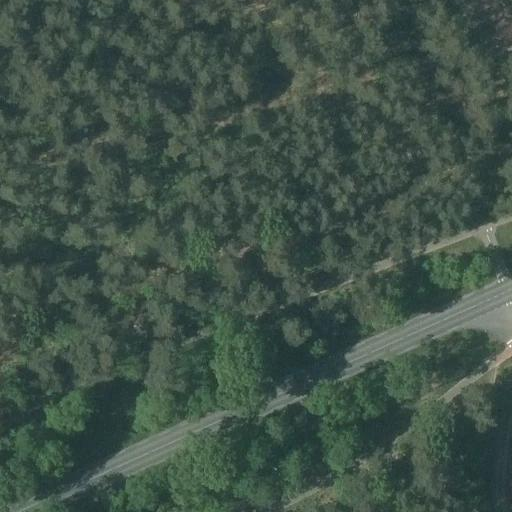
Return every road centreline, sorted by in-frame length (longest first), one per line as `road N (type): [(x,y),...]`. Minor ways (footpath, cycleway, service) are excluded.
road 1 (track): [(316,96),(351,102),(388,132),(411,162),(406,178),(298,236),(110,291),(0,355)]
road 2 (secondary): [(19,511),(507,292)]
road 3 (track): [(0,158),(199,130),(252,108),(316,96),(310,55),(249,0)]
road 4 (track): [(477,511),(492,363)]
